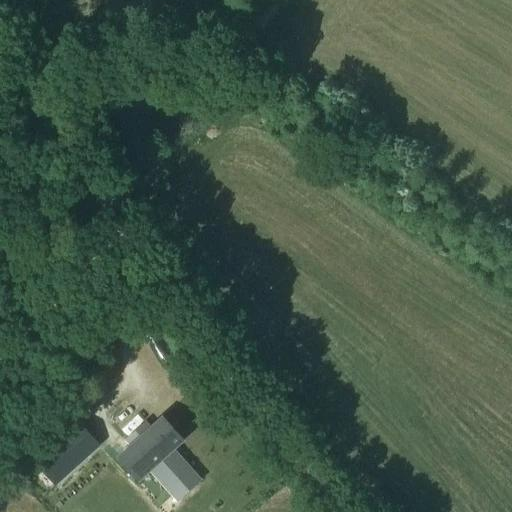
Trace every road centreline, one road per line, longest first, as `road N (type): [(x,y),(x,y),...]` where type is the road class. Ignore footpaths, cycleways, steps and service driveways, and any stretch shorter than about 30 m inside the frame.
road 1 (track): [(132,255),(346,511)]
road 2 (unclassified): [(132,255),(0,56)]
road 3 (track): [(0,332),(108,222)]
